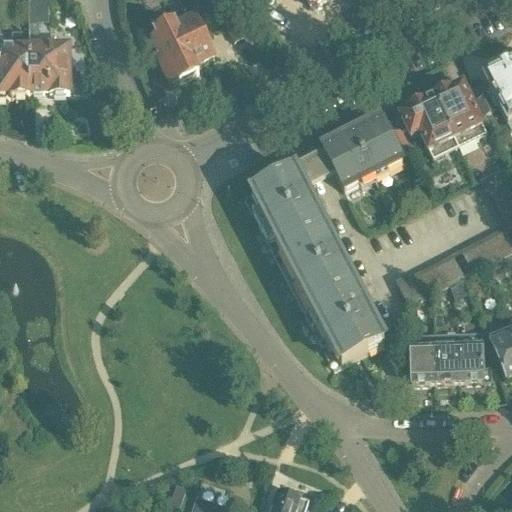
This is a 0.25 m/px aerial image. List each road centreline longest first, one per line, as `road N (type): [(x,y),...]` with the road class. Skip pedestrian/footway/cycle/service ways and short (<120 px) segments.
road 1 (residential): [(178,157),(484,0)]
road 2 (residential): [(511,428),(376,429),(315,410)]
road 3 (residential): [(315,410),(199,256)]
road 4 (residential): [(150,150),(120,80),(101,0)]
road 5 (residential): [(0,154),(127,196)]
road 6 (residential): [(392,511),(315,410)]
